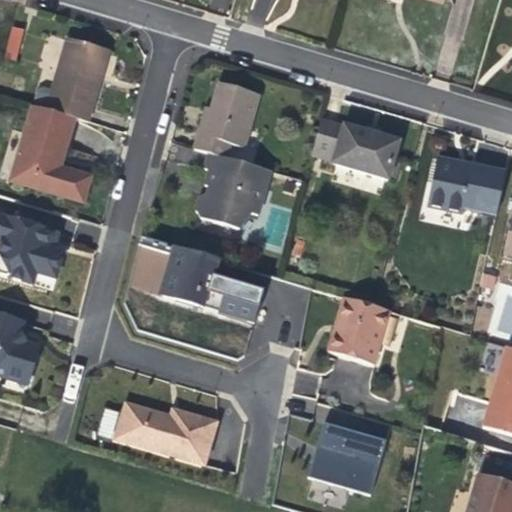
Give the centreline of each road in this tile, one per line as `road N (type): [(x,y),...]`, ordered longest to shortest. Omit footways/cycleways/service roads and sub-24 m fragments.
road 1 (residential): [(174,25),(511,127)]
road 2 (residential): [(174,25),(86,336)]
road 3 (residential): [(270,396),(86,336)]
